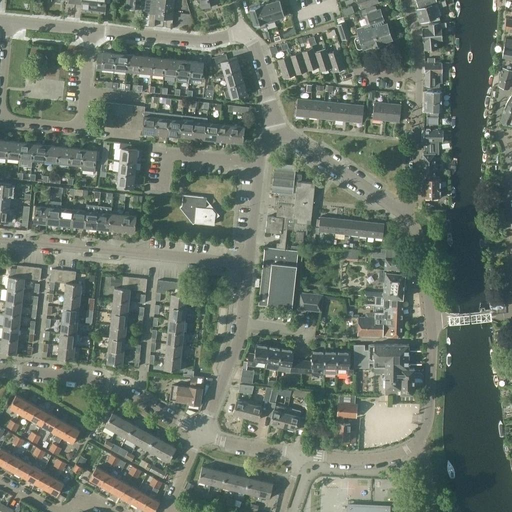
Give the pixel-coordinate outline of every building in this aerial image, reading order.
[(75,0),(75,4),(82,5),(81,9),(105,12),(106,3),(110,4),(110,0),(75,0)] [(126,0),(125,8),(134,9),(135,8),(143,9),(143,13),(149,14),(150,0),(126,0)] [(150,0),(149,14),(155,15),(155,19),(164,20),(164,19),(172,20),(174,0),(150,0)] [(199,0),(202,9),(211,6),(211,5),(219,2),(218,0),(199,0)] [(285,16),(280,0),(275,0),(270,2),(275,19),(285,16)] [(357,0),(360,8),(379,2),(378,0),(357,0)] [(444,0),(442,0),(416,8),(420,22),(436,17),(433,9),(446,5),(444,0)] [(275,19),(270,2),(260,5),(266,24),(276,21),(275,19)] [(266,24),(260,5),(249,8),(256,30),(267,26),(266,24)] [(367,14),(371,24),(378,44),(392,40),(386,24),(384,24),(383,21),(383,20),(380,10),(367,14)] [(447,21),(431,22),(428,23),(428,27),(421,28),(423,47),(438,46),(438,40),(443,39),(442,27),(447,26),(447,21)] [(350,37),(345,23),(337,26),(342,39),(350,37)] [(378,44),(371,24),(357,28),(360,37),(356,38),(355,39),(355,40),(357,48),(358,48),(360,49),(364,47),(364,49),(378,44)] [(314,36),(308,38),(310,45),(316,43),(314,36)] [(287,42),(281,44),(283,50),(289,48),(287,42)] [(313,48),(303,51),(310,70),(319,67),(313,48)] [(326,48),(314,52),(320,71),(332,67),(327,53),(326,48)] [(339,49),(327,53),(332,67),(334,71),(345,68),(339,49)] [(501,62),(511,64),(511,50),(504,49),(502,58),(501,62)] [(303,51),(291,55),(297,74),(310,70),(303,51)] [(96,67),(114,69),(115,53),(103,52),(103,53),(98,52),(96,67)] [(114,69),(126,70),(128,54),(115,53),(114,69)] [(224,73),(240,68),(237,56),(228,59),(226,53),(215,57),(216,63),(221,61),(224,73)] [(139,72),(141,56),(128,54),(126,70),(139,72)] [(291,55),(277,59),(284,78),(297,74),(291,55)] [(139,72),(152,73),(153,57),(141,56),(139,72)] [(152,73),(164,74),(166,58),(153,57),(152,73)] [(176,76),(178,59),(166,58),(164,74),(176,76)] [(176,76),(189,77),(191,61),(178,59),(176,76)] [(202,78),(204,62),(191,61),(189,77),(202,78)] [(442,62),(425,62),(425,85),(428,85),(428,88),(439,88),(439,83),(442,83),(442,62)] [(511,64),(501,62),(499,85),(508,88),(511,80),(511,64)] [(224,73),(228,85),(243,81),(240,68),(224,73)] [(247,94),(243,81),(228,85),(223,87),(227,99),(247,94)] [(439,91),(439,88),(428,88),(428,91),(424,91),(424,110),(427,110),(426,116),(438,117),(438,111),(441,111),(441,91),(439,91)] [(295,115),(308,117),(309,99),(297,98),(295,115)] [(308,117),(320,118),(322,101),(309,99),(308,117)] [(320,118),(333,119),(335,102),(322,101),(320,118)] [(333,119),(347,121),(349,103),(335,102),(333,119)] [(373,119),(386,120),(388,103),(374,102),(373,119)] [(363,112),(364,105),(349,103),(347,121),(362,122),(363,118),(365,118),(366,112),(363,112)] [(386,120),(399,121),(401,104),(388,103),(386,120)] [(511,124),(511,109),(504,108),(500,122),(511,124)] [(142,132),(155,133),(157,113),(144,112),(143,118),(142,130),(142,132)] [(167,135),(169,115),(157,113),(155,133),(167,135)] [(182,116),(169,115),(167,135),(180,136),(182,116)] [(192,137),(194,117),(182,116),(180,136),(192,137)] [(192,137),(204,139),(207,119),(194,117),(192,137)] [(213,119),(207,118),(207,119),(204,139),(217,140),(219,123),(212,123),(213,119)] [(230,141),(232,125),(219,123),(217,140),(230,141)] [(243,143),(245,126),(232,125),(230,141),(243,143)] [(424,130),(424,141),(436,141),(436,144),(442,144),(442,141),(443,141),(443,130),(424,130)] [(0,156),(7,157),(9,141),(0,139),(0,156)] [(20,158),(21,142),(13,141),(9,141),(7,157),(20,158)] [(436,141),(424,141),(423,179),(435,178),(436,144),(436,141)] [(34,143),(21,142),(20,158),(33,160),(34,143)] [(46,145),(34,143),(33,160),(45,161),(46,145)] [(120,161),(136,162),(138,149),(131,149),(131,144),(120,143),(120,146),(121,148),(120,161)] [(59,146),(46,145),(45,161),(57,162),(59,146)] [(59,146),(57,162),(70,164),(72,147),(59,146)] [(72,147),(70,164),(82,165),(84,149),(72,147)] [(97,150),(84,149),(82,165),(82,170),(95,171),(97,150)] [(135,175),(136,162),(120,161),(119,173),(135,175)] [(301,181),(302,175),(293,174),(294,166),(276,164),(274,190),(279,190),(278,197),(275,197),(275,205),(274,209),(278,209),(277,217),(267,216),(265,232),(281,233),(280,243),(277,243),(276,248),(265,247),(259,305),(292,308),(298,250),(285,249),(288,218),(293,219),(293,221),(311,224),(315,183),(301,181)] [(134,188),(135,175),(119,173),(117,190),(129,191),(130,188),(134,188)] [(435,178),(423,179),(423,197),(426,197),(427,198),(431,198),(432,197),(440,197),(442,196),(442,192),(440,191),(440,179),(435,178)] [(0,195),(11,197),(12,184),(0,182),(0,195)] [(0,208),(9,209),(11,197),(0,195),(0,208)] [(202,208),(203,197),(183,195),(182,206),(180,207),(192,224),(195,222),(214,224),(215,209),(202,208)] [(98,205),(86,204),(85,210),(83,226),(96,228),(98,205)] [(46,222),(48,206),(35,205),(34,221),(46,222)] [(111,213),(111,207),(99,205),(96,228),(109,229),(109,226),(111,213)] [(59,224),(61,208),(48,206),(46,222),(59,224)] [(14,210),(9,209),(0,208),(0,220),(8,222),(9,214),(14,215),(14,210)] [(71,225),(73,209),(61,208),(59,224),(71,225)] [(83,226),(85,210),(73,209),(71,225),(83,226)] [(121,230),(123,214),(111,213),(109,226),(109,229),(121,230)] [(136,216),(123,214),(121,230),(135,232),(136,216)] [(319,231),(333,232),(335,218),(320,216),(320,219),(317,219),(316,225),(319,225),(319,231)] [(333,232),(349,234),(351,220),(335,218),(333,232)] [(349,234),(366,236),(368,221),(351,220),(349,234)] [(383,238),(384,223),(368,221),(366,236),(383,238)] [(295,239),(303,240),(304,231),(296,230),(295,239)] [(387,249),(385,269),(396,270),(396,269),(398,269),(398,270),(400,270),(402,271),(403,251),(387,249)] [(385,269),(379,269),(378,281),(385,282),(384,293),(366,291),(365,295),(376,296),(383,297),(384,296),(403,298),(405,273),(400,273),(400,270),(398,270),(398,269),(396,269),(396,270),(385,269)] [(23,290),(24,278),(22,277),(9,276),(7,288),(23,290)] [(80,297),(82,284),(75,283),(68,282),(66,282),(64,295),(80,297)] [(129,302),(130,289),(129,289),(122,288),(115,287),(113,300),(129,302)] [(22,303),(23,290),(7,288),(6,301),(22,303)] [(306,309),(307,292),(300,292),(298,308),(306,309)] [(313,310),(315,293),(307,292),(306,309),(313,310)] [(323,294),(315,293),(313,310),(321,311),(323,294)] [(174,294),(172,294),(170,306),(186,308),(187,295),(180,294),(174,294)] [(79,309),(80,297),(64,295),(63,307),(79,309)] [(376,306),(403,307),(403,298),(384,296),(383,297),(376,296),(376,306)] [(503,299),(500,297),(491,298),(489,301),(490,306),(493,309),(501,307),(504,304),(503,299)] [(127,314),(128,314),(129,302),(113,300),(112,312),(127,314)] [(20,315),(22,303),(6,301),(5,313),(20,315)] [(185,320),(186,308),(170,306),(169,319),(185,320)] [(376,306),(374,306),(374,317),(402,318),(403,307),(376,306)] [(78,322),(79,309),(63,307),(62,320),(78,322)] [(126,327),(127,314),(112,312),(111,325),(126,327)] [(19,328),(20,315),(5,313),(3,326),(19,328)] [(402,337),(402,318),(374,317),(358,316),(358,335),(402,337)] [(183,333),(185,320),(169,319),(168,331),(183,333)] [(76,334),(78,322),(62,320),(60,332),(76,334)] [(125,339),(126,327),(111,325),(109,338),(125,339)] [(17,340),(19,328),(3,326),(2,339),(17,340)] [(182,345),(183,333),(168,331),(166,344),(182,345)] [(75,346),(76,334),(60,332),(59,345),(75,346)] [(108,350),(124,352),(125,339),(109,338),(108,350)] [(16,353),(17,340),(2,339),(1,351),(16,353)] [(266,361),(269,345),(257,343),(255,353),(249,352),(246,365),(254,367),(256,360),(266,361)] [(181,358),(182,345),(166,344),(165,356),(181,358)] [(385,367),(408,368),(408,360),(408,345),(368,344),(368,350),(364,350),(364,344),(354,344),(354,360),(354,367),(369,367),(369,360),(372,360),(372,367),(385,367)] [(73,359),(75,347),(59,345),(58,358),(73,359)] [(281,347),(269,345),(266,361),(265,367),(278,370),(281,347)] [(294,349),(281,347),(278,370),(291,372),(298,372),(299,360),(292,359),(294,349)] [(107,363),(122,365),(124,352),(108,350),(107,363)] [(324,367),(325,351),(312,350),(312,361),(305,360),(305,373),(312,373),(324,374),(324,367)] [(337,351),(325,351),(324,367),(324,374),(337,374),(337,373),(337,351)] [(350,351),(337,351),(337,373),(348,373),(348,374),(353,374),(354,367),(354,360),(350,360),(350,351)] [(181,358),(165,356),(164,371),(177,372),(177,371),(180,371),(181,358)] [(414,372),(414,368),(408,368),(385,367),(385,394),(414,394),(414,390),(420,390),(423,387),(423,375),(420,373),(414,372)] [(241,375),(253,377),(254,371),(242,369),(241,375)] [(201,387),(202,383),(195,382),(195,386),(190,386),(190,387),(188,401),(188,402),(188,403),(200,404),(202,387),(201,387)] [(188,401),(190,387),(172,384),(170,399),(188,401)] [(251,393),(252,386),(239,385),(238,393),(251,393)] [(272,388),(266,387),(262,400),(268,402),(272,388)] [(278,390),(272,388),(268,402),(275,403),(278,390)] [(344,416),(355,417),(356,404),(354,404),(354,395),(339,394),(337,415),(344,416)] [(20,413),(26,401),(16,395),(9,407),(20,413)] [(245,416),(249,403),(237,400),(233,413),(245,416)] [(20,413),(30,419),(37,406),(26,401),(20,413)] [(262,406),(249,403),(245,416),(258,420),(262,406)] [(282,426),(287,407),(275,404),(274,409),(273,409),(270,422),(282,426)] [(37,406),(30,419),(41,425),(48,413),(37,406)] [(300,411),(287,407),(282,426),(295,429),(300,411)] [(41,425),(51,430),(57,418),(48,413),(41,425)] [(115,431),(122,418),(112,413),(105,426),(115,431)] [(344,416),(337,415),(336,433),(334,433),(334,439),(355,441),(355,431),(349,430),(350,423),(344,423),(344,416)] [(63,437),(69,425),(57,418),(51,430),(58,434),(55,440),(60,443),(63,437)] [(115,431),(126,437),(133,424),(122,418),(115,431)] [(11,429),(15,422),(11,420),(7,427),(11,429)] [(15,432),(19,425),(15,422),(11,429),(15,432)] [(126,437),(136,443),(144,430),(133,424),(126,437)] [(73,442),(79,430),(69,425),(63,437),(73,442)] [(136,443),(147,450),(155,436),(144,430),(136,443)] [(16,445),(20,438),(16,435),(12,442),(16,445)] [(147,450),(158,455),(165,442),(155,436),(147,450)] [(20,447),(24,440),(20,438),(16,445),(20,447)] [(158,455),(168,461),(176,448),(165,442),(158,455)] [(53,452),(57,445),(52,443),(49,450),(53,452)] [(57,455),(61,448),(57,445),(53,452),(57,455)] [(0,463),(3,465),(10,453),(0,447),(0,463)] [(37,457),(41,449),(37,447),(33,454),(37,457)] [(41,449),(37,457),(42,459),(45,452),(41,449)] [(15,471),(21,459),(10,453),(3,465),(15,471)] [(107,461),(111,464),(115,457),(111,454),(107,461)] [(116,466),(120,459),(115,457),(111,464),(116,466)] [(58,468),(61,461),(57,458),(53,465),(58,468)] [(25,477),(32,465),(21,459),(15,471),(25,477)] [(62,470),(66,463),(61,461),(58,468),(62,470)] [(82,467),(76,463),(72,469),(79,473),(82,467)] [(36,483),(42,471),(32,465),(25,477),(36,483)] [(165,472),(153,465),(150,471),(162,477),(165,472)] [(214,469),(213,469),(202,466),(198,481),(205,482),(204,488),(209,489),(210,484),(214,469)] [(96,467),(89,479),(100,485),(106,472),(96,467)] [(136,468),(132,475),(138,478),(142,471),(136,468)] [(210,484),(221,486),(225,472),(214,469),(210,484)] [(47,489),(54,477),(42,471),(36,483),(47,489)] [(106,472),(100,485),(110,490),(117,478),(106,472)] [(221,486),(234,489),(237,475),(225,472),(221,486)] [(234,489),(246,492),(250,478),(237,475),(234,489)] [(57,495),(64,483),(54,477),(47,489),(57,495)] [(149,485),(153,487),(157,480),(153,477),(149,485)] [(117,478),(110,490),(121,496),(128,484),(117,478)] [(246,492),(258,495),(262,481),(250,478),(246,492)] [(158,489),(162,482),(157,480),(153,487),(158,489)] [(269,498),(272,483),(262,481),(258,495),(269,498)] [(128,484),(121,496),(131,502),(138,490),(128,484)] [(138,490),(131,502),(142,508),(149,496),(138,490)] [(149,496),(142,508),(149,511),(153,511),(159,502),(149,496)]
